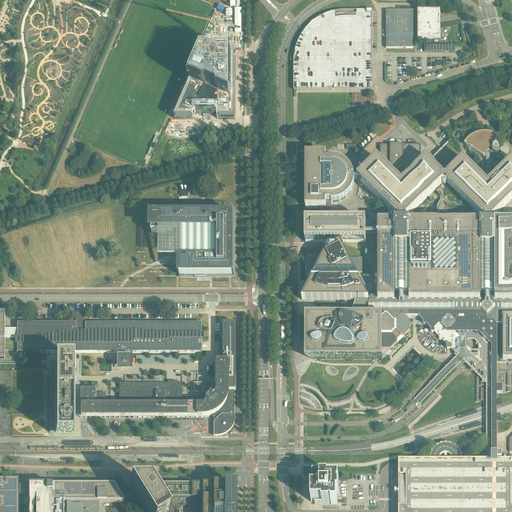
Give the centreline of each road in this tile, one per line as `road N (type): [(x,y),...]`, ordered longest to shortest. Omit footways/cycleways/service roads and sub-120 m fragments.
road 1 (secondary): [(281,291),(281,65),(295,24)]
road 2 (secondary): [(279,17),(261,70),(261,277)]
road 3 (secondary): [(0,298),(239,298)]
road 4 (unclassified): [(283,433),(386,432),(412,418),(461,369)]
road 5 (unclassified): [(461,369),(443,366),(384,417),(283,417)]
road 6 (tertiary): [(264,348),(263,496)]
road 7 (unclassified): [(390,112),(390,89),(494,59)]
road 8 (tertiary): [(283,417),(281,291)]
road 9 (unclassified): [(390,112),(511,78)]
